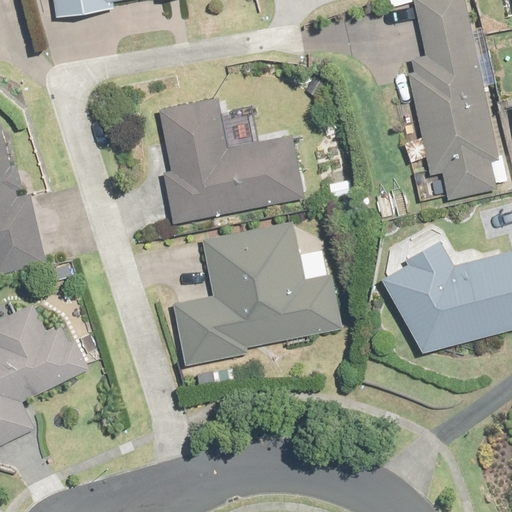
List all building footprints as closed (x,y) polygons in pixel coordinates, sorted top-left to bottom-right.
[(54,0),(56,15),(113,6),(112,0),(54,0)] [(504,160),(470,0),(421,0),(433,56),(419,59),(422,74),(416,75),(421,98),(409,100),(412,117),(425,115),(437,177),(449,174),(455,200),(500,190),(495,162),(504,160)] [(511,81),(509,82),(511,95),(503,96),(504,102),(511,100),(511,81)] [(182,224),(308,197),(295,136),(235,150),(224,99),(167,111),(180,173),(172,175),(182,224)] [(37,197),(36,195),(23,198),(21,191),(29,189),(24,166),(16,168),(6,122),(0,122),(0,268),(1,276),(51,265),(50,259),(37,197)] [(308,282),(297,230),(295,222),(208,240),(221,298),(181,307),(194,366),(255,353),(254,349),(347,328),(335,276),(331,277),(308,282)] [(388,277),(427,343),(511,322),(511,251),(452,265),(437,240),(407,259),(411,263),(388,277)] [(21,399),(89,368),(75,338),(69,342),(60,324),(46,331),(32,303),(0,318),(0,442),(34,426),(21,399)]
